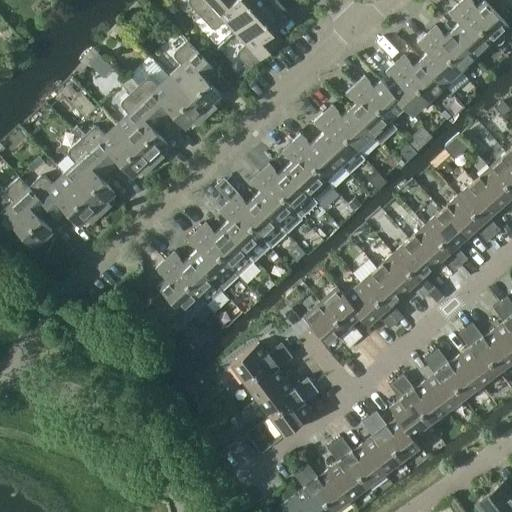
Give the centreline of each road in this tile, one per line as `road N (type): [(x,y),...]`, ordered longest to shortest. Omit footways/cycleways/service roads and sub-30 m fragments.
road 1 (residential): [(15,381),(35,325),(353,32)]
road 2 (unclassified): [(184,511),(170,472),(131,425),(15,381)]
road 3 (residential): [(353,395),(511,253)]
road 4 (residential): [(241,479),(353,395)]
road 5 (residential): [(410,511),(511,437)]
